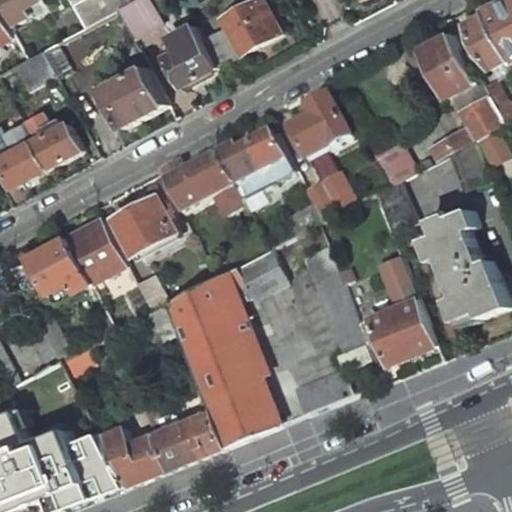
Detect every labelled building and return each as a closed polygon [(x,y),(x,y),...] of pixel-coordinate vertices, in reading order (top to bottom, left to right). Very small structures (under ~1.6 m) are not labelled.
[(0,0),(0,5),(12,27),(30,18),(26,10),(44,0),(0,0)] [(74,0),(78,6),(83,3),(85,10),(84,17),(90,30),(123,12),(145,0),(74,0)] [(152,0),(145,0),(123,12),(138,40),(166,25),(152,0)] [(267,0),(265,0),(230,19),(248,55),(285,35),(267,0)] [(511,4),(495,14),(511,46),(511,4)] [(0,5),(0,47),(18,38),(12,27),(0,5)] [(511,46),(495,14),(472,26),(496,71),(511,62),(511,46)] [(200,27),(176,40),(183,53),(172,60),(187,88),(222,69),(207,40),(200,27)] [(225,31),(207,40),(222,69),(240,59),(225,31)] [(457,35),(426,51),(453,100),(483,83),(457,35)] [(62,45),(47,53),(61,77),(62,79),(76,72),(62,45)] [(31,62),(19,68),(32,93),(61,77),(47,53),(31,62)] [(154,69),(110,92),(130,130),(174,106),(169,97),(154,69)] [(480,142),(509,127),(501,111),(494,98),(463,115),(471,129),(452,139),(459,153),(478,143),(480,142)] [(336,99),(292,122),(315,164),(359,141),(336,99)] [(511,104),(501,111),(509,127),(511,125),(511,104)] [(49,116),(29,125),(54,170),(89,152),(74,126),(59,134),(49,116)] [(29,125),(8,137),(18,155),(5,163),(20,189),(54,170),(29,125)] [(242,150),(225,159),(241,188),(248,202),(300,174),(280,137),(245,156),(242,150)] [(399,139),(376,152),(396,187),(405,182),(419,175),(419,174),(399,139)] [(438,146),(446,160),(455,155),(459,153),(452,139),(438,146)] [(459,153),(455,155),(470,195),(498,184),(480,142),(478,143),(459,153)] [(188,217),(209,206),(221,199),(230,217),(250,206),(248,202),(241,188),(225,159),(193,176),(186,163),(165,174),(188,217)] [(345,176),(311,195),(318,207),(327,223),(362,205),(345,176)] [(396,187),(380,195),(396,235),(423,224),(405,182),(396,187)] [(158,201),(121,220),(141,257),(184,234),(177,221),(182,218),(166,190),(165,190),(164,190),(164,189),(163,189),(162,189),(161,189),(160,189),(160,190),(159,190),(158,190),(158,191),(157,191),(157,192),(157,193),(157,194),(156,194),(156,195),(156,196),(157,197),(157,198),(157,199),(158,199),(158,200),(158,201)] [(318,207),(306,214),(316,229),(324,225),(327,223),(318,207)] [(443,237),(430,243),(439,264),(447,261),(461,299),(454,302),(463,324),(485,315),(488,320),(511,310),(511,297),(498,262),(490,265),(477,232),(485,229),(477,211),(457,220),(456,216),(438,223),(443,237)] [(107,221),(72,240),(96,285),(132,266),(107,221)] [(72,240),(16,270),(32,299),(50,289),(54,296),(76,284),(80,294),(96,285),(72,240)] [(133,484),(296,432),(253,302),(294,289),(285,261),(179,295),(218,414),(140,439),(135,426),(116,432),(133,484)] [(354,273),(344,276),(357,311),(369,307),(363,293),(375,289),(370,277),(358,282),(354,273)] [(156,277),(142,285),(158,313),(172,305),(156,277)] [(423,301),(363,325),(372,350),(378,364),(381,372),(442,347),(423,301)] [(57,317),(32,330),(53,369),(67,361),(66,360),(77,355),(57,317)] [(0,393),(24,381),(0,335),(0,393)] [(322,384),(300,396),(312,417),(334,405),(322,384)] [(0,491),(8,511),(30,511),(58,501),(62,511),(76,511),(79,511),(78,509),(103,499),(104,501),(112,498),(134,489),(107,438),(106,436),(81,447),(76,433),(39,447),(26,414),(0,424),(0,425),(1,428),(0,428),(0,491)]
